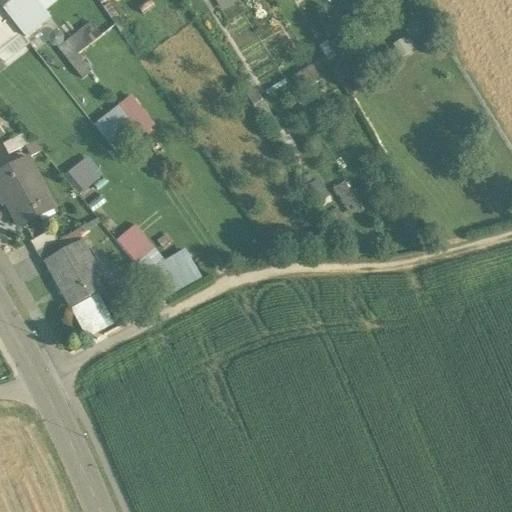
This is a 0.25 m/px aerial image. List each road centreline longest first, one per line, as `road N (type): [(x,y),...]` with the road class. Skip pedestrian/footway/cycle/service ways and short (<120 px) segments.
road 1 (track): [(511,237),(437,259),(269,271),(228,283),(0,393)]
road 2 (residential): [(0,310),(40,378),(96,511)]
